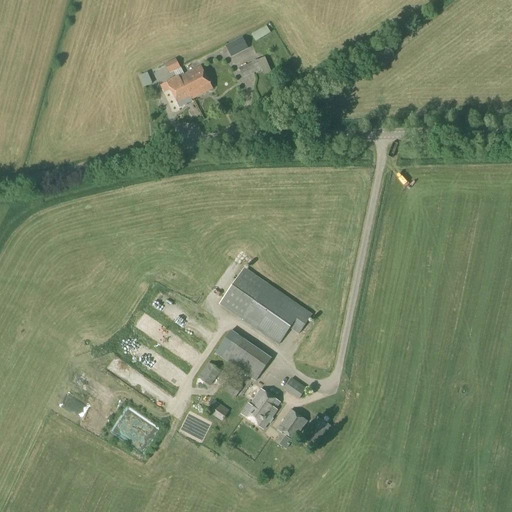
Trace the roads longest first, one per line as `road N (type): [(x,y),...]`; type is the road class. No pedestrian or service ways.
road 1 (tertiary): [(511,134),(223,140),(0,187)]
road 2 (unknown): [(286,341),(288,370),(324,379),(336,370),(386,136)]
